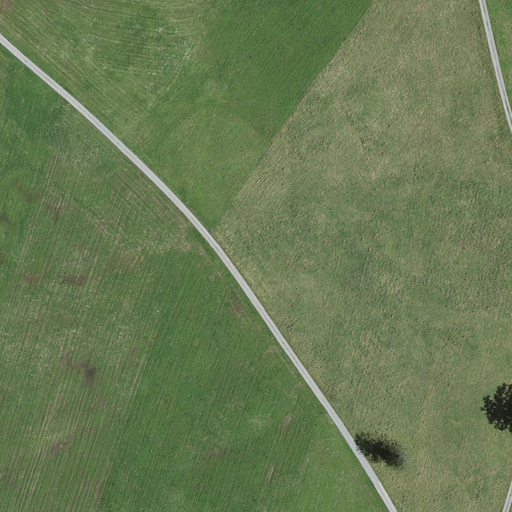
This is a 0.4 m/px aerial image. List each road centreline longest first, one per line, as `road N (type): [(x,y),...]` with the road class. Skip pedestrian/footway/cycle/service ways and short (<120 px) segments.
road 1 (track): [(394,511),(193,217),(0,35)]
road 2 (track): [(511,121),(481,0)]
